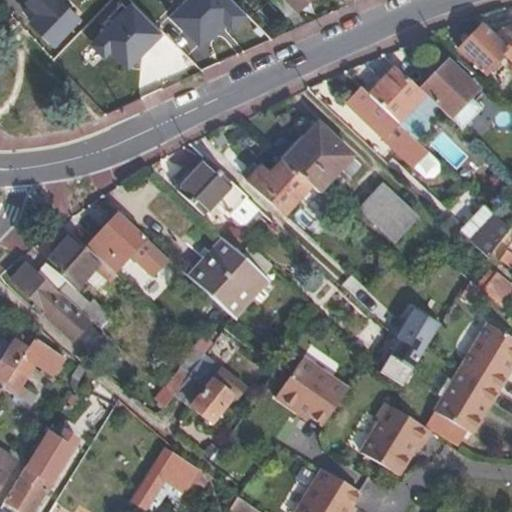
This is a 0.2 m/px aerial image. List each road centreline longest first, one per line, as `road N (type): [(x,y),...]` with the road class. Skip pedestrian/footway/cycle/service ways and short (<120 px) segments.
road 1 (unclassified): [(442,0),(84,155),(0,169)]
road 2 (track): [(0,284),(84,365),(266,511)]
road 3 (residential): [(511,474),(427,477),(396,504),(295,443)]
